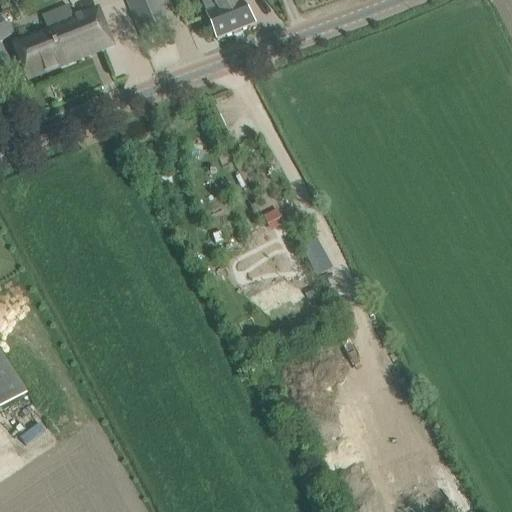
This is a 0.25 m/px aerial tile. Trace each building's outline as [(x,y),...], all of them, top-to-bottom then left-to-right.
[(128,0),(139,23),(147,41),(168,32),(154,0),(128,0)] [(240,0),(211,0),(212,1),(208,14),(206,14),(217,41),(255,26),(240,0)] [(55,28),(31,37),(12,44),(27,81),(113,47),(99,12),(74,21),(68,7),(49,14),(55,28)] [(0,63),(7,59),(0,47),(0,42),(11,36),(0,18),(0,63)] [(315,246),(307,250),(302,253),(317,282),(320,281),(331,275),(315,246)] [(0,412),(27,395),(0,354),(0,412)] [(29,408),(16,417),(21,425),(34,416),(29,408)]
